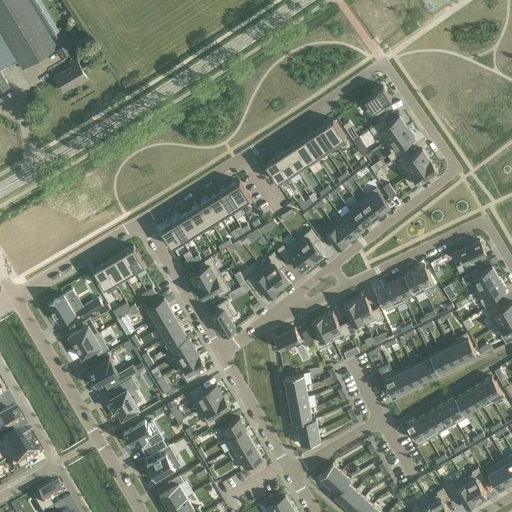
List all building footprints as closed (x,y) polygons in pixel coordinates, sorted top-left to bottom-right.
[(0,0),(0,91),(10,86),(6,81),(0,70),(17,60),(23,68),(56,49),(61,58),(71,51),(68,46),(72,44),(61,27),(56,30),(50,34),(30,0),(0,0)] [(70,62),(72,65),(55,76),(64,90),(77,83),(77,84),(88,78),(76,58),(70,62)] [(383,85),(361,101),(372,118),(387,108),(383,103),(392,97),(383,85)] [(384,118),(370,128),(374,134),(378,131),(385,141),(407,126),(400,115),(388,123),(387,123),(384,118)] [(330,121),(323,125),(337,147),(347,140),(333,119),(330,121)] [(349,121),(343,125),(353,139),(358,135),(349,121)] [(323,125),(313,132),(328,153),(337,147),(323,125)] [(407,126),(385,141),(392,151),(388,154),(392,160),(406,150),(403,146),(403,145),(407,142),(414,137),(407,126)] [(313,132),(304,138),(318,159),(328,153),(313,132)] [(359,136),(353,140),(362,153),(367,149),(359,136)] [(304,138),(294,144),(309,166),(318,159),(304,138)] [(294,144),(285,150),(299,172),(309,166),(294,144)] [(407,152),(397,159),(407,173),(429,158),(423,148),(411,157),(410,156),(407,152)] [(285,150),(275,157),(290,178),(299,172),(285,150)] [(269,161),(266,163),(280,185),(290,178),(275,157),(269,161)] [(429,158),(407,173),(408,175),(410,174),(417,184),(438,170),(430,158),(430,159),(429,158)] [(250,166),(257,173),(264,167),(258,159),(250,166)] [(376,161),(370,165),(374,171),(380,167),(376,161)] [(240,180),(230,187),(243,207),(253,201),(240,180)] [(389,182),(383,186),(390,196),(396,193),(389,182)] [(230,187),(220,193),(233,213),(243,207),(230,187)] [(376,187),(366,194),(381,213),(390,206),(376,187)] [(220,193),(210,199),(223,219),(233,213),(220,193)] [(366,194),(358,201),(372,219),(381,213),(366,194)] [(310,197),(305,201),(309,205),(314,201),(310,197)] [(210,199),(201,205),(214,225),(223,219),(210,199)] [(305,201),(300,205),(303,209),(309,205),(305,201)] [(358,201),(349,208),(350,209),(364,226),(372,219),(358,201)] [(201,205),(191,211),(204,231),(214,225),(201,205)] [(350,209),(342,215),(356,234),(365,227),(364,226),(350,209)] [(191,211),(181,217),(194,237),(204,231),(191,211)] [(342,215),(332,222),(334,224),(347,240),(356,234),(342,215)] [(181,217),(172,223),(185,243),(194,237),(181,217)] [(172,223),(162,229),(174,250),(185,243),(172,223)] [(264,224),(259,227),(264,234),(269,230),(264,224)] [(334,224),(325,231),(338,248),(347,240),(334,224)] [(258,228),(247,235),(252,241),(262,233),(258,228)] [(311,228),(296,240),(312,261),(323,253),(314,242),(319,238),(311,228)] [(468,245),(455,251),(461,263),(457,265),(460,272),(475,264),(473,259),(486,252),(480,239),(476,241),(473,242),(473,241),(467,244),(468,245)] [(286,242),(278,248),(288,262),(293,258),(302,269),(312,261),(296,240),(289,246),(286,242)] [(226,246),(226,247),(229,252),(236,248),(233,243),(232,243),(226,246)] [(134,245),(124,251),(137,273),(147,267),(134,245)] [(115,256),(114,257),(127,279),(137,273),(124,251),(115,256)] [(271,259),(262,266),(279,288),(279,287),(289,280),(280,268),(285,264),(274,251),(268,255),(271,259)] [(203,267),(191,275),(197,285),(198,286),(221,272),(211,256),(200,262),(203,267)] [(114,257),(104,263),(115,281),(114,281),(117,285),(127,279),(114,257)] [(104,263),(94,269),(104,287),(108,293),(118,287),(117,285),(114,281),(115,281),(104,263)] [(425,264),(415,269),(425,290),(435,285),(425,264)] [(262,266),(247,278),(254,288),(259,284),(268,296),(279,288),(279,287),(279,288),(262,266)] [(477,268),(462,276),(466,282),(469,280),(476,291),(499,277),(492,266),(480,273),(477,268)] [(415,269),(405,274),(405,275),(406,275),(414,292),(413,292),(415,295),(425,290),(415,269)] [(197,285),(197,286),(204,297),(217,290),(220,295),(230,289),(221,272),(198,286),(197,285)] [(405,275),(396,280),(404,296),(413,292),(414,292),(406,275),(405,275)] [(499,277),(476,291),(485,307),(496,301),(493,296),(506,288),(499,277)] [(396,280),(386,284),(396,305),(406,300),(404,296),(396,280)] [(240,285),(232,290),(236,297),(251,288),(246,282),(240,285)] [(386,284),(376,289),(386,310),(396,305),(386,284)] [(153,287),(147,290),(150,295),(156,292),(153,287)] [(53,298),(47,302),(51,308),(52,308),(53,309),(52,310),(55,315),(56,314),(60,321),(75,312),(68,299),(77,294),(73,288),(64,293),(54,299),(53,298)] [(147,290),(141,294),(144,299),(150,295),(147,290)] [(365,294),(355,299),(366,323),(376,318),(377,320),(383,317),(378,306),(373,309),(365,294)] [(99,296),(78,308),(81,314),(83,317),(104,305),(99,296)] [(165,297),(144,309),(150,319),(171,308),(165,297)] [(218,311),(212,314),(224,334),(236,327),(230,317),(234,314),(225,299),(215,306),(218,311)] [(355,299),(344,304),(351,319),(345,322),(351,333),(357,330),(356,328),(366,323),(355,299)] [(127,301),(112,309),(117,318),(121,316),(132,310),(130,306),(127,301)] [(497,303),(487,309),(496,326),(511,316),(511,301),(500,308),(497,303)] [(108,303),(98,309),(101,314),(111,308),(108,303)] [(171,308),(150,319),(156,329),(176,317),(171,308)] [(333,310),(322,315),(333,339),(343,334),(344,336),(351,333),(345,322),(340,324),(333,310)] [(322,315),(311,320),(318,335),(313,337),(314,340),(318,349),(324,346),(323,344),(333,339),(322,315)] [(70,336),(68,337),(73,346),(75,345),(75,346),(99,332),(90,316),(79,322),(82,327),(69,335),(70,336)] [(511,316),(496,326),(506,343),(511,339),(511,316)] [(176,317),(156,329),(161,338),(182,326),(176,317)] [(182,326),(161,338),(167,348),(168,347),(187,335),(182,326)] [(276,338),(274,339),(278,347),(280,346),(281,349),(301,339),(295,326),(275,336),(276,338)] [(309,329),(302,332),(308,343),(314,340),(313,337),(309,329)] [(76,347),(75,348),(80,356),(81,355),(82,357),(95,349),(98,354),(109,348),(99,332),(75,346),(76,347)] [(466,332),(456,337),(458,341),(466,358),(476,353),(466,332)] [(187,335),(168,347),(173,356),(194,344),(188,334),(187,335)] [(458,341),(449,346),(457,362),(466,358),(458,341)] [(194,344),(173,356),(179,365),(199,353),(194,344)] [(449,346),(440,350),(448,367),(457,362),(449,346)] [(440,350),(430,355),(431,356),(439,371),(448,367),(440,350)] [(147,351),(142,354),(145,360),(150,357),(147,351)] [(199,353),(179,365),(188,381),(199,375),(196,369),(205,364),(199,353)] [(91,368),(88,371),(97,385),(103,381),(107,387),(108,388),(138,371),(133,363),(118,371),(109,356),(99,362),(98,360),(88,366),(89,366),(90,366),(91,368)] [(431,356),(422,360),(430,377),(440,372),(439,371),(431,356)] [(150,357),(145,360),(149,365),(154,363),(150,357)] [(422,360),(413,365),(421,381),(430,377),(422,360)] [(142,361),(134,365),(138,371),(145,366),(142,361)] [(413,365),(404,369),(412,386),(421,381),(413,365)] [(500,367),(495,370),(499,377),(504,374),(500,367)] [(382,374),(392,395),(402,390),(394,373),(392,369),(382,374)] [(404,369),(394,373),(402,390),(412,386),(404,369)] [(309,371),(284,376),(287,388),(306,384),(311,383),(309,371)] [(160,377),(157,378),(165,393),(172,389),(163,375),(160,377)] [(251,388),(263,385),(259,375),(248,379),(251,388)] [(492,376),(482,381),(494,401),(504,396),(492,376)] [(111,400),(109,401),(114,409),(116,408),(122,418),(139,408),(136,402),(130,392),(136,388),(138,387),(132,377),(115,386),(118,393),(110,397),(111,400)] [(482,381),(473,387),(482,403),(484,407),(494,401),(482,381)] [(201,385),(190,392),(200,408),(223,395),(223,394),(217,383),(204,391),(201,385)] [(306,384),(287,388),(289,399),(308,395),(306,384)] [(473,387),(464,392),(474,408),(482,403),(473,387)] [(456,397),(455,397),(465,413),(474,408),(464,392),(456,397)] [(223,395),(200,408),(210,425),(221,419),(217,413),(230,406),(223,394),(223,395)] [(308,395),(289,399),(291,410),(310,406),(317,405),(315,394),(308,395)] [(455,395),(445,401),(457,421),(461,427),(470,422),(466,415),(465,413),(455,397),(456,397),(455,395)] [(445,401),(436,407),(448,427),(457,421),(445,401)] [(177,403),(170,407),(178,421),(185,417),(177,403)] [(310,406),(291,410),(293,422),(297,421),(297,420),(312,418),(312,417),(310,406)] [(436,407),(427,412),(439,432),(448,427),(436,407)] [(0,414),(0,436),(11,430),(10,428),(20,421),(13,409),(1,417),(0,414)] [(427,412),(417,418),(429,438),(439,432),(427,412)] [(312,418),(297,420),(297,421),(299,432),(318,428),(316,416),(312,417),(312,418)] [(240,417),(220,429),(226,438),(226,439),(245,428),(246,428),(246,427),(240,417)] [(417,418),(407,424),(419,444),(429,438),(417,418)] [(145,419),(124,432),(130,443),(137,439),(139,443),(148,438),(145,434),(152,430),(149,425),(150,424),(149,422),(148,423),(145,419)] [(189,426),(185,429),(191,439),(195,436),(189,426)] [(226,438),(225,439),(231,449),(235,447),(234,446),(250,437),(245,428),(226,439),(226,438)] [(318,428),(299,432),(301,443),(321,440),(318,428)] [(9,435),(0,440),(0,445),(8,459),(32,445),(25,434),(13,441),(9,435)] [(250,437),(234,446),(235,447),(240,455),(240,456),(256,446),(250,437)] [(163,438),(143,449),(147,456),(167,445),(163,438)] [(169,443),(146,457),(149,462),(147,463),(156,479),(181,464),(169,443)] [(32,445),(8,459),(14,469),(18,467),(21,471),(28,466),(26,462),(38,455),(32,445)] [(240,455),(236,458),(242,468),(259,458),(262,457),(256,446),(240,456),(240,455)] [(469,447),(464,451),(467,456),(472,453),(469,447)] [(511,470),(505,457),(495,463),(507,483),(511,480),(511,470)] [(333,462),(320,477),(329,484),(342,470),(333,462)] [(495,463),(485,469),(497,489),(507,483),(495,463)] [(473,472),(463,478),(477,501),(487,495),(479,481),(484,478),(478,467),(472,470),(473,472)] [(342,470),(329,484),(337,492),(348,480),(348,481),(351,478),(342,470)] [(171,486),(160,493),(168,507),(187,496),(180,483),(184,480),(180,474),(168,481),(171,486)] [(453,481),(447,485),(453,496),(458,493),(466,507),(477,501),(463,478),(454,484),(453,481)] [(38,489),(31,494),(41,511),(47,511),(54,508),(50,501),(62,493),(54,479),(46,484),(48,487),(40,492),(38,489)] [(337,492),(334,495),(343,503),(356,488),(348,481),(348,480),(337,492)] [(438,493),(428,498),(436,511),(450,511),(444,501),(449,498),(443,487),(437,491),(438,493)] [(356,488),(343,503),(352,510),(365,496),(356,488)] [(283,495),(266,506),(269,511),(278,511),(292,504),(286,494),(283,495)] [(169,508),(167,509),(168,511),(202,511),(199,506),(195,508),(187,496),(168,507),(169,508)] [(365,496),(352,510),(353,511),(365,511),(373,503),(365,496)] [(418,502),(412,505),(415,511),(436,511),(428,498),(419,503),(418,502)] [(18,501),(11,505),(15,511),(22,511),(24,511),(18,501)] [(373,503),(365,511),(381,511),(382,511),(373,503)]
